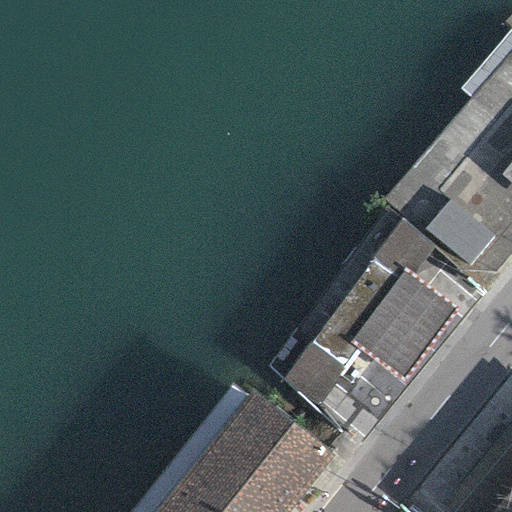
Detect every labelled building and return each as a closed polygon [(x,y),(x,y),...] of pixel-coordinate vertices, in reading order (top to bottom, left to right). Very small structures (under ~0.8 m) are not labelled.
[(511,41),(457,103),(485,128),(511,97),(511,41)] [(511,160),(499,176),(511,186),(511,160)] [(493,234),(448,199),(424,229),(468,264),(493,234)] [(435,246),(399,219),(284,378),(318,403),(356,349),(401,378),(456,310),(412,275),(435,246)] [(288,511),(331,457),(250,393),(156,511),(288,511)] [(511,511),(511,443),(456,511),(511,511)]
